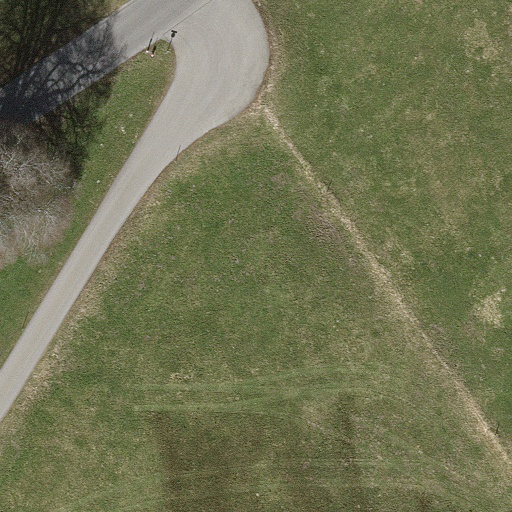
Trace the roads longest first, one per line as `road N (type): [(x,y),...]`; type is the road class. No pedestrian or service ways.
road 1 (track): [(197,0),(209,61),(0,394)]
road 2 (unclassified): [(187,0),(0,115)]
